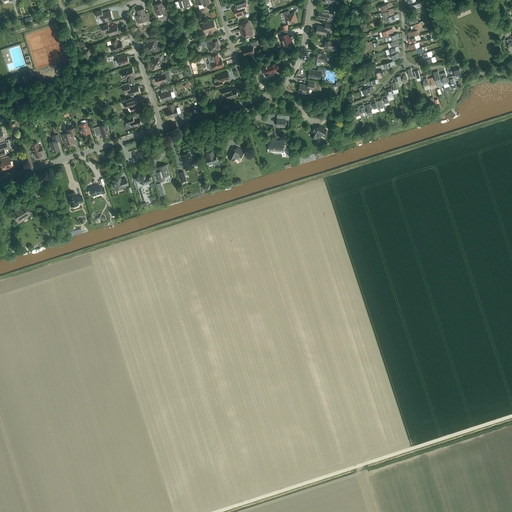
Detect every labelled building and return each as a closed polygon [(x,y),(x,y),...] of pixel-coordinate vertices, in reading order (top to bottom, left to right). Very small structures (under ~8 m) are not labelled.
[(181,0),(178,1),(179,3),(180,8),(185,6),(185,8),(188,9),(190,6),(191,6),(190,5),(192,5),(190,0),(181,0)] [(237,8),(234,8),(237,16),(246,13),(245,8),(247,8),(245,1),(236,4),(237,8)] [(163,16),(168,15),(167,9),(164,10),(162,3),(154,5),(157,15),(163,13),(163,16)] [(332,16),(334,10),(323,8),(322,11),(319,11),(317,21),(318,19),(328,20),(329,16),(332,16)] [(136,17),(138,23),(151,20),(149,14),(146,15),(144,9),(138,11),(139,16),(136,17)] [(383,12),(384,17),(395,14),(393,9),(383,12)] [(101,10),(95,12),(97,18),(100,17),(102,18),(103,22),(113,19),(110,11),(103,14),(101,10)] [(288,25),(297,22),(294,13),(290,14),(289,11),(282,13),(283,16),(285,16),(288,25)] [(399,20),(397,14),(388,17),(390,23),(399,20)] [(406,20),(408,25),(418,22),(416,17),(406,20)] [(213,21),(202,25),(205,33),(209,32),(210,34),(213,33),(212,31),(216,30),(213,21)] [(253,34),(249,21),(239,25),(243,37),(253,34)] [(420,22),(416,23),(410,25),(412,30),(422,27),(420,22)] [(330,31),(331,25),(325,24),(325,27),(317,26),(316,33),(326,35),(327,30),(330,31)] [(108,25),(102,27),(104,33),(107,32),(108,32),(109,36),(119,33),(117,26),(109,28),(108,25)] [(417,30),(414,31),(412,31),(407,33),(409,38),(419,34),(417,30)] [(293,45),(291,40),(290,40),(288,34),(279,37),(280,41),(281,40),(284,48),(284,47),(285,50),(284,50),(291,48),(290,48),(290,46),(293,45)] [(116,38),(111,40),(113,45),(111,46),(113,52),(123,49),(121,43),(118,44),(116,38)] [(211,53),(221,50),(218,39),(212,41),(211,39),(206,40),(207,44),(208,44),(211,53)] [(334,50),(335,41),(327,39),(326,42),(323,41),(322,44),(324,45),(324,48),(334,50)] [(251,46),(243,49),(245,56),(249,55),(250,56),(251,56),(251,55),(252,54),(254,53),(253,49),(255,48),(254,46),(258,44),(257,41),(251,43),(251,46)] [(148,53),(157,51),(154,42),(145,45),(148,53)] [(322,54),(314,52),(313,57),(314,57),(313,59),(312,63),(315,64),(316,64),(317,65),(318,64),(320,65),(320,61),(324,62),(325,55),(322,54)] [(214,70),(223,67),(221,59),(220,60),(218,54),(212,56),(213,62),(211,62),(214,70)] [(119,66),(129,63),(127,57),(125,58),(124,55),(117,57),(117,60),(114,61),(116,66),(119,65),(119,66)] [(162,67),(159,58),(150,61),(153,70),(162,67)] [(272,73),(279,71),(277,63),(266,67),(266,66),(263,67),(266,78),(273,76),(272,73)] [(456,67),(453,68),(456,77),(462,75),(459,68),(457,69),(456,67)] [(129,82),(134,81),(133,75),(134,75),(132,68),(121,71),(123,78),(128,77),(129,82)] [(324,72),(324,69),(318,68),(317,71),(310,70),(308,78),(320,80),(321,72),(324,72)] [(411,69),(406,71),(409,81),(414,79),(411,69)] [(162,75),(155,77),(158,84),(167,81),(165,74),(169,73),(168,70),(161,72),(162,75)] [(437,87),(442,85),(438,71),(433,73),(437,87)] [(228,72),(218,75),(219,78),(214,80),(216,87),(223,85),(222,81),(230,79),(228,72)] [(445,73),(440,74),(443,85),(448,83),(445,73)] [(426,75),(421,77),(424,87),(430,85),(426,75)] [(22,77),(16,79),(19,86),(24,85),(22,77)] [(313,90),(314,84),(308,82),(308,86),(300,84),(298,92),(308,94),(309,89),(313,90)] [(140,93),(138,86),(130,88),(129,85),(123,87),(125,93),(128,92),(129,93),(131,96),(140,93)] [(167,91),(161,93),(163,101),(173,98),(171,92),(174,91),(172,86),(166,88),(167,91)] [(374,90),(373,87),(363,90),(364,95),(369,94),(368,92),(374,90)] [(228,88),(221,90),(223,96),(226,95),(228,100),(237,96),(235,89),(230,91),(230,90),(229,90),(228,88)] [(132,112),(135,111),(145,108),(143,101),(137,103),(136,99),(124,103),(126,109),(131,107),(132,112)] [(372,113),(378,111),(375,101),(370,103),(372,109),(371,109),(372,113)] [(170,110),(166,111),(168,118),(178,114),(176,108),(175,108),(174,104),(168,106),(169,109),(170,110)] [(326,109),(322,113),(324,115),(319,119),(322,122),(326,119),(325,117),(330,114),(326,109)] [(277,126),(285,127),(285,120),(290,120),(290,116),(284,115),(284,120),(277,119),(277,126)] [(132,127),(142,124),(140,118),(134,120),(133,117),(125,119),(127,125),(131,124),(132,127)] [(87,126),(91,125),(89,119),(85,120),(86,123),(79,125),(81,131),(79,132),(80,136),(82,135),(89,133),(87,126)] [(102,137),(110,134),(107,125),(100,127),(100,126),(93,128),(95,135),(101,134),(102,137)] [(327,130),(320,126),(319,127),(318,127),(316,128),(315,129),(314,128),(310,136),(317,140),(318,138),(321,138),(321,136),(323,137),(327,130)] [(71,135),(75,134),(73,128),(67,130),(68,133),(62,135),(65,145),(73,143),(71,135)] [(57,141),(60,140),(58,134),(52,136),(53,141),(53,142),(49,143),(50,147),(49,148),(49,149),(49,150),(50,150),(51,150),(52,152),(59,150),(57,141)] [(283,152),(284,142),(270,141),(269,151),(283,152)] [(4,150),(7,149),(10,148),(8,142),(0,144),(0,156),(5,155),(4,150)] [(41,153),(43,152),(42,148),(39,149),(37,142),(30,145),(34,155),(35,155),(36,158),(42,156),(41,153)] [(231,148),(227,157),(234,161),(236,158),(238,157),(241,159),(245,151),(237,147),(236,149),(235,148),(233,149),(231,148)] [(213,164),(214,165),(218,164),(222,163),(220,157),(217,158),(215,155),(214,155),(213,151),(204,154),(208,165),(213,163),(213,164)] [(191,160),(191,157),(190,154),(182,157),(184,164),(183,165),(184,169),(186,169),(189,168),(190,169),(192,168),(193,167),(194,167),(193,166),(197,164),(195,159),(191,160)] [(2,170),(12,167),(9,158),(1,160),(2,163),(0,163),(0,167),(1,167),(2,170)] [(159,171),(156,173),(159,182),(165,180),(165,179),(170,178),(166,165),(158,167),(159,171)] [(186,180),(184,172),(178,174),(181,182),(186,180)] [(145,176),(145,175),(143,175),(139,173),(137,176),(136,177),(136,178),(135,180),(143,185),(152,182),(151,179),(152,179),(151,177),(150,174),(145,176)] [(120,178),(112,180),(113,183),(112,184),(113,186),(114,187),(115,190),(123,188),(123,187),(128,185),(126,179),(121,181),(120,178)] [(31,194),(40,191),(37,181),(27,184),(31,194)] [(106,193),(104,187),(101,188),(100,185),(95,186),(95,185),(88,187),(89,191),(88,191),(88,192),(89,194),(90,195),(90,194),(91,197),(101,194),(101,195),(106,193)] [(84,202),(82,195),(76,197),(75,193),(67,195),(70,207),(79,204),(84,202)] [(27,217),(31,214),(24,202),(13,209),(14,211),(11,213),(18,224),(27,218),(27,217)]
